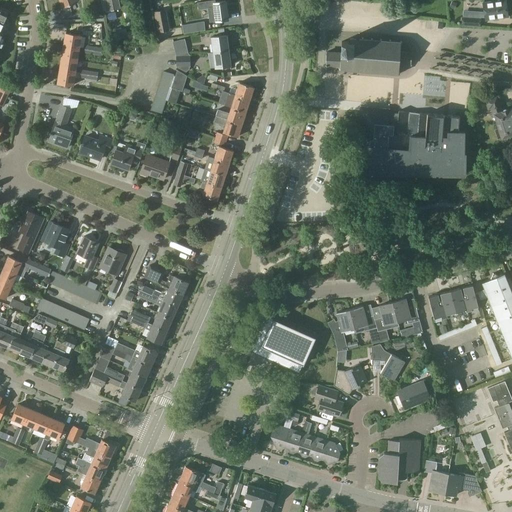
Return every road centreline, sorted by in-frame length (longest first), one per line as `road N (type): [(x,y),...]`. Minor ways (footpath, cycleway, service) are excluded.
road 1 (residential): [(224,271),(268,290),(308,294),(511,250)]
road 2 (residential): [(8,173),(224,271)]
road 3 (residential): [(239,226),(16,150)]
road 4 (tertiary): [(239,226),(279,103),(286,52),(277,0)]
road 5 (tertiary): [(152,433),(224,271)]
road 6 (residential): [(152,433),(0,369)]
road 7 (residential): [(16,150),(31,64),(29,0)]
road 8 (residential): [(360,496),(355,414),(366,403),(389,414)]
